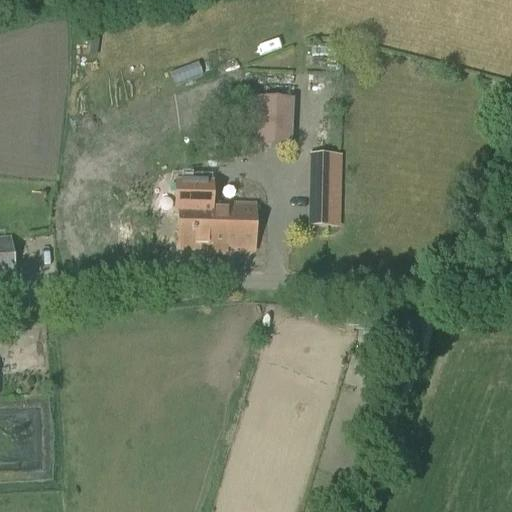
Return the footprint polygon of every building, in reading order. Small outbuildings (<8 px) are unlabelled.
[(341,42),(319,42),(319,54),(341,54),(341,42)] [(289,150),(292,101),(242,98),(240,148),(289,150)] [(190,164),(208,163),(207,145),(189,146),(190,164)] [(339,230),(341,156),(308,155),(307,229),(339,230)] [(253,253),(255,205),(211,204),(211,184),(175,183),(174,216),(178,216),(177,249),(212,251),(212,249),(225,249),(225,252),(253,253)] [(74,225),(90,224),(89,209),(73,210),(74,225)] [(0,282),(16,281),(11,239),(0,239),(0,282)] [(413,318),(385,314),(384,313),(368,311),(367,316),(358,314),(355,331),(364,332),(363,337),(382,338),(382,345),(411,346),(411,335),(413,318)] [(401,376),(404,356),(389,354),(386,374),(401,376)]
